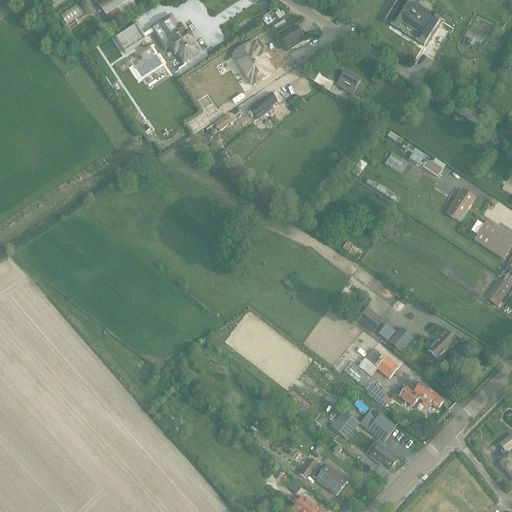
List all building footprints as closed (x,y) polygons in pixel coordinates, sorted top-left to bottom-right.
[(16,0),(37,13),(44,0),(16,0)] [(112,27),(138,9),(131,0),(108,0),(99,7),(112,27)] [(395,17),(390,25),(399,30),(401,31),(400,31),(413,40),(414,39),(415,40),(415,41),(424,46),(440,21),(431,16),(429,15),(430,14),(417,6),(416,6),(415,5),(407,0),(406,0),(401,7),(395,17)] [(67,23),(83,12),(77,4),(62,15),(67,23)] [(269,26),(280,19),(273,9),(262,16),(269,26)] [(171,17),(152,29),(152,30),(154,32),(166,50),(170,47),(175,55),(177,54),(183,63),(185,62),(196,55),(198,53),(192,44),(194,42),(188,34),(186,35),(180,26),(178,27),(171,17)] [(136,25),(115,39),(125,54),(146,40),(145,38),(154,32),(152,30),(143,36),(136,25)] [(281,36),(286,44),(302,35),(297,27),(281,36)] [(250,45),(234,56),(235,58),(234,59),(250,85),(252,84),(253,86),(269,76),(268,74),(273,72),(267,62),(268,61),(264,53),(262,54),(256,45),(251,47),(250,45)] [(313,68),(307,77),(314,82),(313,83),(328,92),(333,84),(352,95),(361,81),(346,72),(341,79),(334,75),(338,69),(331,65),(324,76),(313,68)] [(271,111),(269,108),(277,103),(271,94),(249,110),(257,121),(271,111)] [(304,106),(298,97),(287,104),(293,113),(304,106)] [(228,116),(215,125),(220,131),(232,123),(228,116)] [(391,132),(387,137),(389,138),(398,144),(401,140),(392,134),(391,132)] [(443,170),(428,160),(429,158),(404,142),(400,148),(412,155),(409,160),(438,178),(443,170)] [(393,153),(386,164),(401,174),(408,163),(393,153)] [(360,160),(351,172),(359,177),(367,165),(360,160)] [(447,214),(459,222),(475,199),(462,191),(447,214)] [(511,245),(511,239),(486,222),(484,225),(477,221),(471,231),(477,236),(474,241),(503,260),(511,245)] [(511,286),(500,278),(487,297),(499,306),(511,286)] [(384,320),(368,308),(357,321),(373,334),(384,320)] [(401,353),(413,338),(401,328),(388,343),(401,353)] [(429,342),(425,346),(429,349),(428,350),(439,361),(457,342),(446,332),(432,346),(429,342)] [(386,358),(385,359),(374,349),(358,368),(371,378),(377,371),(389,380),(398,368),(386,358)] [(419,399),(429,407),(431,405),(438,410),(444,402),(421,384),(415,391),(413,389),(411,391),(407,387),(399,397),(404,401),(413,408),(419,399)] [(390,408),(394,403),(374,386),(370,391),(369,390),(366,394),(394,416),(397,413),(390,408)] [(343,410),(330,426),(340,434),(339,435),(347,441),(358,427),(360,425),(343,410)] [(380,415),(368,431),(379,439),(384,443),(395,427),(380,415)] [(376,449),(369,457),(380,466),(383,463),(390,469),(397,461),(380,447),(384,443),(379,439),(373,447),(376,449)] [(511,457),(510,455),(501,463),(511,477),(511,476),(511,457)] [(299,475),(306,480),(317,464),(311,460),(299,475)] [(348,482),(327,466),(327,467),(323,464),(313,477),(317,480),(317,481),(337,496),(348,482)] [(285,485),(296,494),(303,486),(291,477),(285,485)] [(320,511),(302,498),(292,511),(320,511)]
